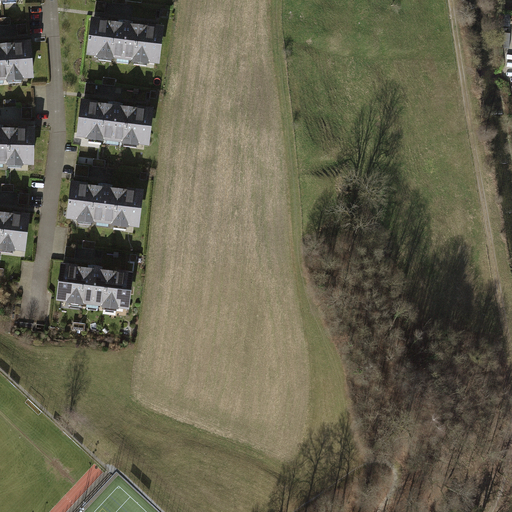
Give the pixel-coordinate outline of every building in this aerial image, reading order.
[(167,32),(94,21),(88,60),(161,72),(167,32)] [(19,34),(29,34),(29,24),(18,24),(19,34)] [(33,43),(0,45),(0,87),(36,85),(33,43)] [(155,112),(82,102),(77,140),(151,149),(155,112)] [(34,127),(0,125),(0,166),(32,168),(34,127)] [(76,173),(90,176),(91,166),(78,163),(76,173)] [(142,188),(71,180),(66,216),(138,225),(142,188)] [(21,192),(20,202),(30,203),(30,193),(21,192)] [(30,217),(0,213),(0,245),(26,249),(30,217)] [(132,270),(60,262),(56,298),(128,307),(132,270)]
